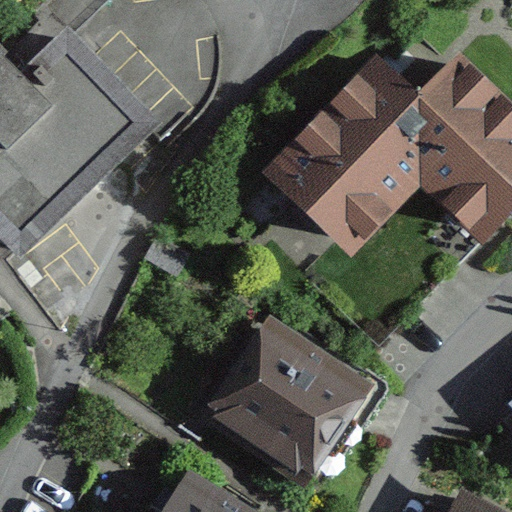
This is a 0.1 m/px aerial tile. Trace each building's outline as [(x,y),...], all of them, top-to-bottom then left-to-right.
[(0,107),(43,67),(0,21),(0,107)] [(85,28),(43,67),(0,107),(0,223),(38,265),(181,131),(85,28)] [(500,245),(511,232),(511,78),(483,50),(438,95),(397,54),(283,169),(372,257),(442,188),(500,245)] [(0,349),(18,331),(0,311),(0,349)] [(316,485),(380,394),(279,319),(214,410),(225,418),(221,422),(301,480),(304,477),(316,485)] [(511,394),(503,403),(511,414),(511,394)] [(264,511),(210,476),(186,511),(264,511)] [(511,511),(511,506),(486,491),(472,511),(511,511)]
